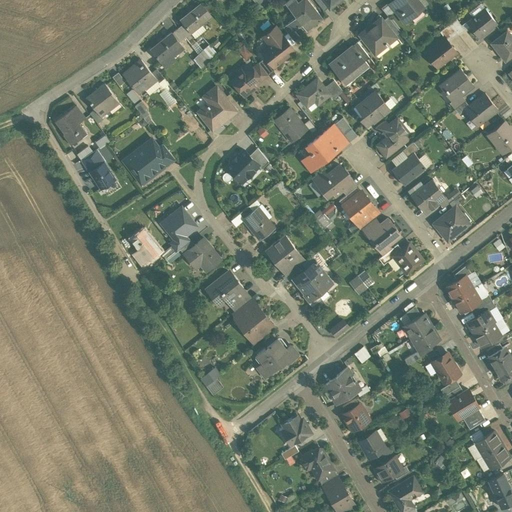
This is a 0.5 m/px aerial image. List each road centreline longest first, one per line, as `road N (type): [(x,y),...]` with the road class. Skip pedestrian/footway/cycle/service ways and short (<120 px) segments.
road 1 (residential): [(329,355),(287,300),(263,288),(197,200),(200,166),(371,0)]
road 2 (residential): [(35,108),(144,297)]
road 3 (residential): [(35,108),(119,53),(173,0)]
road 4 (residential): [(381,511),(300,379)]
road 5 (residential): [(428,284),(503,408)]
road 6 (residential): [(451,266),(361,154)]
road 7 (residential): [(428,284),(329,355)]
